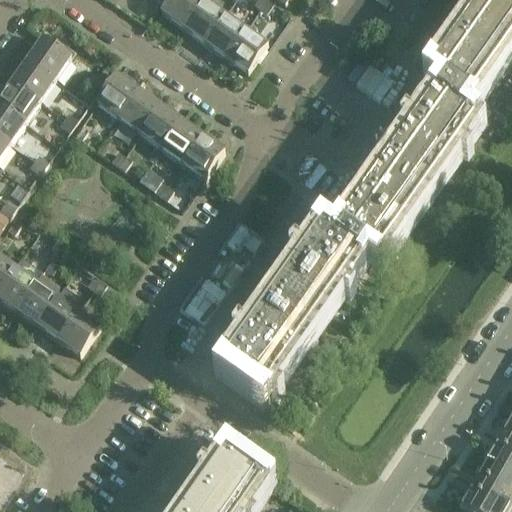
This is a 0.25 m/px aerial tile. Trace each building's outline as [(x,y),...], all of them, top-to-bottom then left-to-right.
[(196,0),(175,0),(162,19),(184,34),(204,5),(196,0)] [(228,375),(266,402),(268,400),(267,399),(360,267),(361,268),(362,267),(361,266),(367,257),(385,270),(480,135),(462,122),(471,110),(472,111),(473,109),(472,109),(511,51),(511,0),(493,0),(436,82),(435,82),(434,83),(435,84),(426,96),(434,101),(342,232),(338,236),(331,231),(325,240),(324,239),(323,241),(324,241),(230,374),(229,373),(228,375)] [(261,15),(268,5),(261,0),(254,10),(261,15)] [(270,0),(285,10),(292,0),(270,0)] [(204,5),(184,34),(205,49),(225,20),(204,5)] [(268,5),(261,15),(268,20),(275,10),(268,5)] [(468,16),(458,9),(450,19),(461,26),(468,16)] [(454,36),(461,26),(450,19),(443,29),(454,36)] [(225,20),(205,49),(226,64),(247,35),(225,20)] [(247,35),(226,64),(248,79),(269,50),(247,35)] [(434,41),(427,52),(439,60),(446,50),(434,41)] [(28,67),(57,87),(72,66),(43,45),(28,67)] [(58,56),(71,65),(76,59),(62,49),(58,56)] [(95,54),(88,49),(84,56),(90,61),(95,54)] [(432,70),(439,60),(427,52),(420,62),(432,70)] [(13,88),(42,109),(57,87),(28,67),(13,88)] [(94,81),(90,88),(100,95),(104,88),(94,81)] [(119,126),(139,97),(117,82),(97,111),(119,126)] [(0,106),(0,111),(27,130),(42,109),(13,88),(0,106)] [(140,141),(161,112),(139,97),(119,126),(140,141)] [(0,143),(12,151),(27,130),(0,111),(0,143)] [(161,156),(182,127),(161,112),(140,141),(161,156)] [(79,125),(69,118),(64,125),(74,132),(79,125)] [(74,132),(64,125),(60,131),(70,138),(74,132)] [(183,171),(203,143),(182,127),(161,156),(183,171)] [(75,142),(82,146),(89,136),(82,131),(75,142)] [(0,167),(12,151),(0,143),(0,167)] [(204,187),(225,158),(203,143),(183,171),(204,187)] [(118,172),(125,162),(119,158),(112,168),(118,172)] [(49,168),(39,161),(34,167),(45,174),(49,168)] [(125,162),(118,172),(125,177),(132,167),(125,162)] [(45,174),(34,167),(30,173),(40,181),(45,174)] [(161,202),(168,192),(161,187),(154,198),(161,202)] [(168,192),(161,202),(167,207),(174,197),(168,192)] [(18,212),(8,204),(3,211),(14,218),(18,212)] [(14,218),(3,211),(0,215),(0,218),(9,225),(14,218)] [(15,241),(22,231),(15,226),(8,236),(15,241)] [(310,241),(299,233),(292,243),(303,251),(310,241)] [(296,261),(303,251),(292,243),(285,253),(296,261)] [(52,252),(45,262),(51,267),(59,256),(52,252)] [(59,256),(51,267),(58,271),(65,261),(59,256)] [(0,262),(0,293),(15,273),(0,262)] [(287,274),(276,266),(269,276),(279,284),(287,274)] [(15,273),(0,293),(0,305),(16,317),(36,288),(15,273)] [(272,294),(279,284),(269,276),(261,287),(272,294)] [(36,288),(16,317),(37,332),(58,303),(64,295),(42,280),(37,288),(36,288)] [(94,297),(101,286),(94,282),(87,292),(94,297)] [(101,286),(94,297),(100,301),(108,291),(101,286)] [(263,307),(252,300),(245,310),(256,318),(263,307)] [(58,347),(79,318),(58,303),(37,332),(58,347)] [(249,328),(256,318),(245,310),(238,320),(249,328)] [(79,318),(58,347),(80,362),(101,333),(79,318)] [(228,333),(221,343),(232,351),(240,341),(228,333)] [(225,361),(232,351),(221,343),(214,353),(225,361)] [(511,424),(503,440),(511,444),(511,446),(510,450),(511,451),(511,424)] [(511,451),(510,450),(506,456),(497,451),(488,468),(511,481),(511,451)] [(202,462),(195,472),(206,480),(213,470),(202,462)] [(227,468),(225,469),(226,470),(196,511),(251,511),(263,496),(264,496),(265,495),(227,468)] [(484,495),(511,511),(511,481),(488,468),(478,485),(487,490),(484,495)] [(198,490),(206,480),(195,472),(187,482),(198,490)] [(183,511),(189,503),(178,495),(171,505),(181,511),(183,511)] [(511,511),(484,495),(481,501),(472,495),(462,511),(511,511)]
